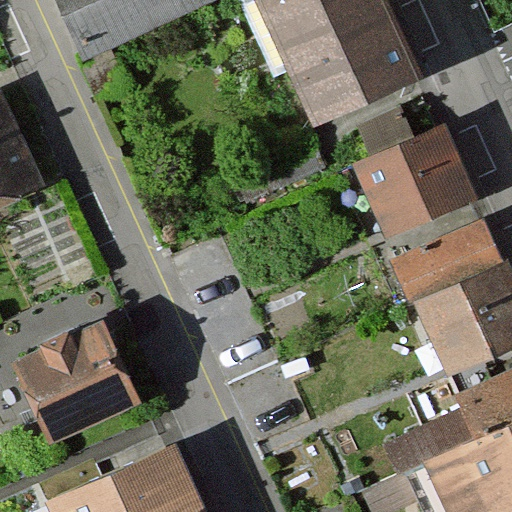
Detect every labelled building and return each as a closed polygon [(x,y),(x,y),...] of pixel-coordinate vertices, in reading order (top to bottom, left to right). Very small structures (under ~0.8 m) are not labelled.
[(55,0),(81,57),(207,0),(55,0)] [(238,0),(296,128),(410,77),(375,0),(238,0)] [(0,197),(33,183),(0,107),(0,197)] [(368,163),(412,143),(398,112),(354,131),(368,163)] [(382,235),(464,198),(434,133),(412,143),(368,163),(352,170),(382,235)] [(416,304),(498,265),(477,221),(421,247),(416,237),(390,250),(416,304)] [(446,365),(511,333),(511,294),(498,265),(416,304),(446,365)] [(38,435),(134,393),(100,316),(5,358),(38,435)] [(398,477),(511,425),(511,365),(452,392),(459,408),(382,443),(398,477)] [(439,493),(447,511),(511,511),(511,425),(398,477),(411,506),(439,493)] [(191,511),(161,446),(33,505),(36,511),(191,511)]
